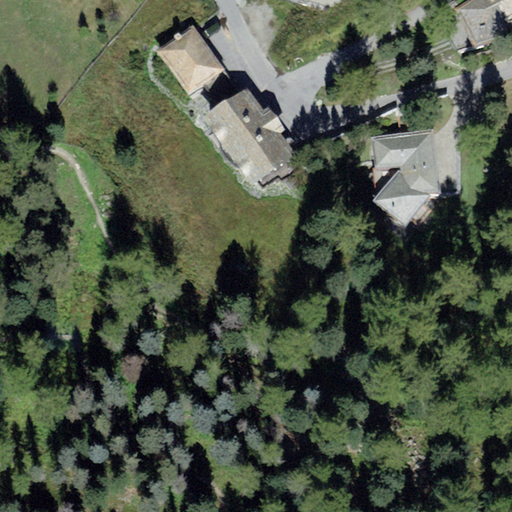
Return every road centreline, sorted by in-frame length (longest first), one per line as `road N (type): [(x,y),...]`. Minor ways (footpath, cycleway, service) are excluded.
road 1 (residential): [(281,89),(351,107),(511,66)]
road 2 (residential): [(281,89),(439,0)]
